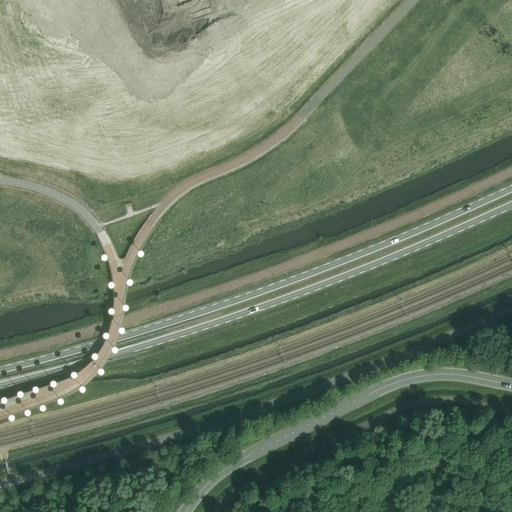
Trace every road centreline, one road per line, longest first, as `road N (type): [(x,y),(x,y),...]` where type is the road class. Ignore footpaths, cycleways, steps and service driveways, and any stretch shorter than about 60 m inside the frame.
road 1 (secondary): [(511,187),(302,276),(0,370)]
road 2 (secondary): [(0,385),(303,290),(511,204)]
road 3 (unclassified): [(511,385),(441,374),(391,384),(224,470),(185,511)]
